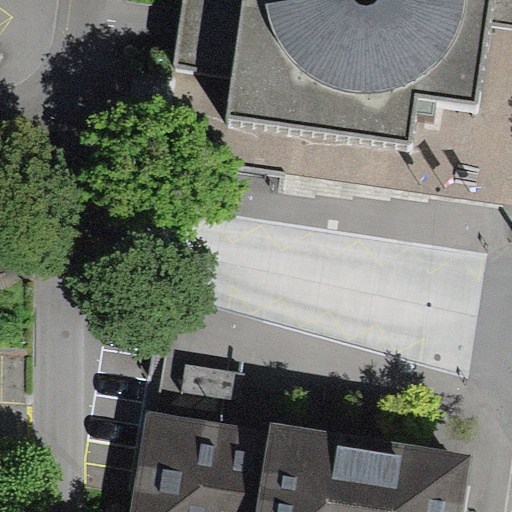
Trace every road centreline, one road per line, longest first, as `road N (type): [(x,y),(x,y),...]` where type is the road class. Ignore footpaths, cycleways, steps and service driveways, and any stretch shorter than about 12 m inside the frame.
road 1 (residential): [(63,196),(256,276),(511,323)]
road 2 (residential): [(63,196),(51,511)]
